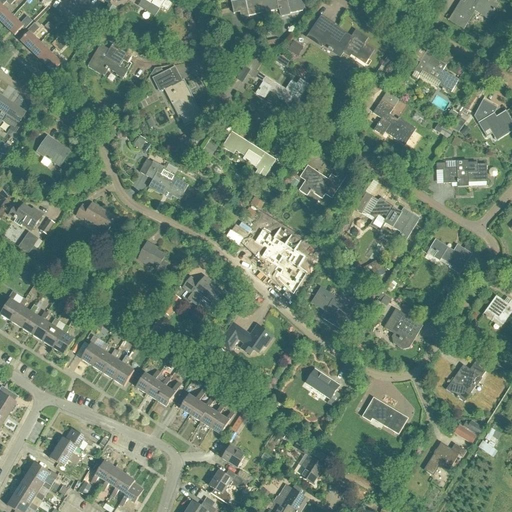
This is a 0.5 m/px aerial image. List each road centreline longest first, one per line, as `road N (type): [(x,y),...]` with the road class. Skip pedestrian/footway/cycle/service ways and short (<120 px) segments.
road 1 (residential): [(474,229),(488,239),(491,257),(427,359),(406,376),(370,372),(330,350),(221,252),(124,198),(94,140),(0,75)]
road 2 (residential): [(195,0),(212,84),(224,102),(286,140),(340,145),(474,229)]
road 3 (residential): [(161,511),(175,464),(164,446),(42,398)]
road 4 (residential): [(511,84),(405,17),(363,15),(340,0)]
